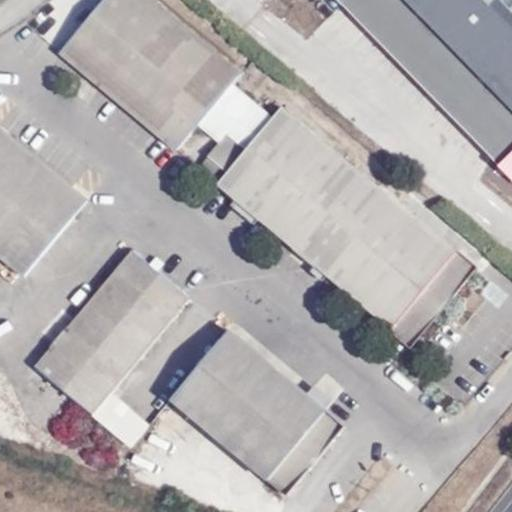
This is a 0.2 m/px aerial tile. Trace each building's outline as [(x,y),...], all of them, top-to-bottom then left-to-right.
[(105,0),(60,54),(178,151),(200,126),(233,86),(242,75),(152,0),(105,0)] [(511,0),(336,0),(343,7),(348,2),(500,170),(511,181),(511,0)] [(229,174),(274,120),(233,86),(200,126),(221,143),(210,157),(229,174)] [(475,268),(283,109),(274,120),(229,174),(219,185),(411,345),(475,268)] [(0,126),(0,257),(25,278),(89,200),(0,126)] [(209,157),(200,168),(219,185),(229,174),(209,157)] [(133,251),(36,367),(93,415),(131,448),(148,428),(109,396),(191,299),(133,251)] [(173,400),(287,496),(346,427),(230,330),(173,400)]
